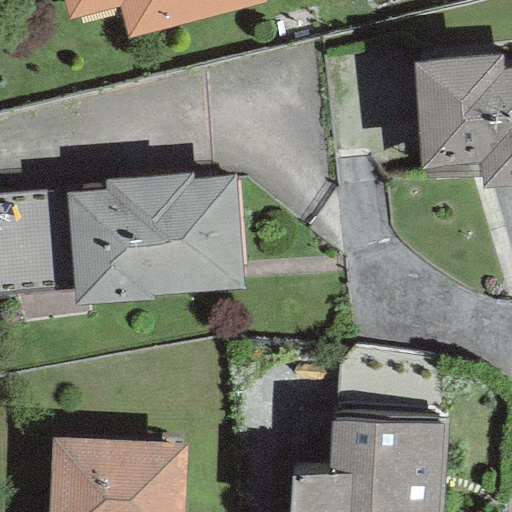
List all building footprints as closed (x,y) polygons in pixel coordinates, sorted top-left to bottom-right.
[(63,0),(67,13),(113,0),(119,0),(127,29),(230,0),(63,0)] [(511,67),(400,78),(411,190),(511,181),(511,67)] [(105,183),(67,186),(76,285),(78,297),(239,282),(229,173),(192,177),(191,167),(102,175),(105,183)] [(67,186),(0,191),(0,291),(76,285),(67,186)] [(435,511),(441,420),(331,414),(328,462),(291,460),(288,511),(435,511)] [(51,430),(47,511),(177,511),(181,436),(51,430)]
